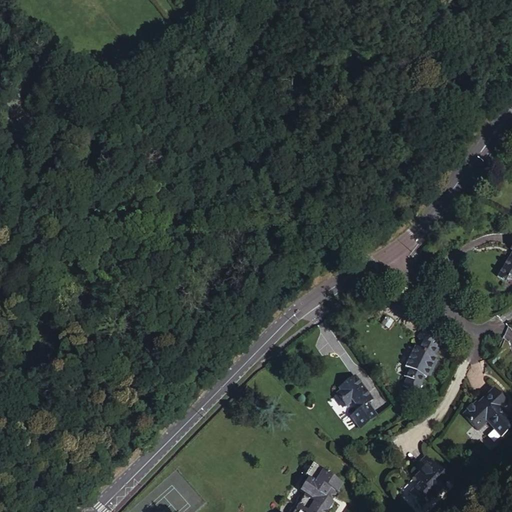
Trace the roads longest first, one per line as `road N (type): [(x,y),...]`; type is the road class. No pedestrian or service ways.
road 1 (residential): [(389,253),(288,320),(97,511)]
road 2 (residential): [(389,253),(477,340),(443,411),(405,448)]
road 3 (residential): [(511,110),(415,235),(389,253)]
